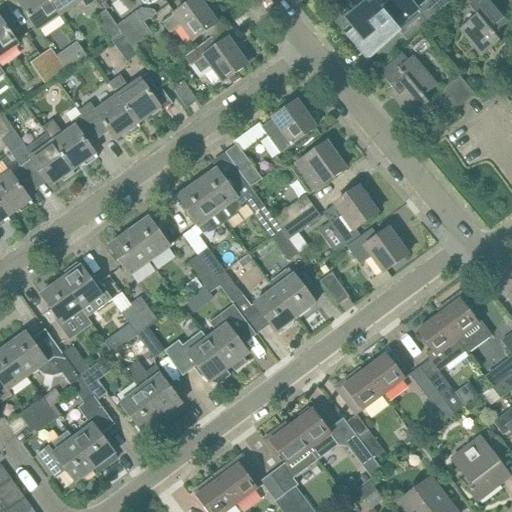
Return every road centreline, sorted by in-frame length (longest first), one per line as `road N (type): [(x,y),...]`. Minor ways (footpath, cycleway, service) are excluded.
road 1 (residential): [(101,511),(471,238)]
road 2 (residential): [(0,271),(309,48)]
road 3 (residential): [(471,238),(309,48)]
